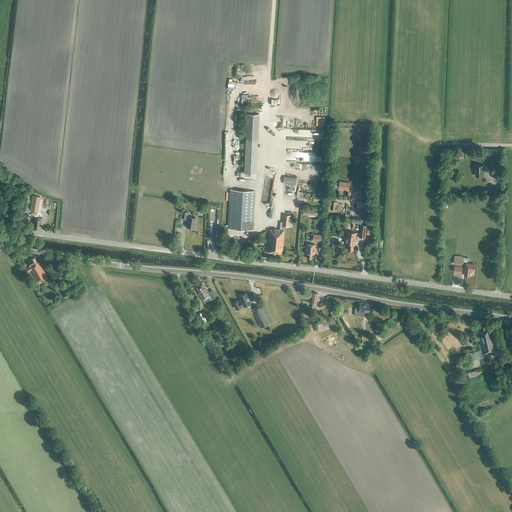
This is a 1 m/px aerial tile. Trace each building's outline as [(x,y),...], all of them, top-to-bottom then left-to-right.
[(233,167),(240,167),(242,113),(235,112),(234,129),(227,129),(227,135),(230,136),(230,139),(233,139),(233,167)] [(246,171),(259,172),(260,112),(248,112),(246,171)] [(318,114),(318,123),(326,123),(327,114),(318,114)] [(304,145),(323,146),(323,138),(306,138),(306,140),(290,139),(290,142),(304,142),(304,145)] [(496,171),(496,162),(489,163),(489,165),(484,165),(484,164),(476,165),(476,176),(484,175),(484,172),(496,171)] [(296,185),(296,178),(284,177),(283,184),(296,185)] [(335,187),(338,188),(338,189),(348,190),(349,183),(339,182),(339,183),(336,182),(335,187)] [(318,199),(319,186),(298,184),(297,196),(318,199)] [(253,230),(255,191),(230,190),(228,229),(253,230)] [(33,195),(30,210),(39,212),(41,197),(33,195)] [(194,229),(195,218),(188,217),(188,214),(184,213),(183,220),(187,220),(186,228),(194,229)] [(292,227),(293,217),(290,217),(290,215),(283,214),(282,222),(280,222),(279,230),(273,229),(273,230),(269,229),(268,247),(267,252),(282,254),(285,226),(292,227)] [(41,223),(42,218),(38,218),(38,219),(35,219),(34,228),(38,229),(39,223),(41,223)] [(354,245),(356,233),(346,232),(344,243),(348,243),(347,250),(353,251),(353,245),(354,245)] [(315,245),(306,244),(305,253),(307,253),(307,258),(311,259),(312,254),(314,254),(315,245)] [(47,279),(48,278),(47,277),(45,272),(39,261),(37,262),(34,257),(30,259),(31,260),(28,262),(30,266),(25,269),(27,272),(31,270),(38,283),(46,278),(47,279)] [(456,263),(456,265),(462,265),(463,258),(455,257),(454,263),(456,263)] [(464,275),(470,276),(471,270),(473,270),(474,264),(466,263),(466,267),(465,267),(464,275)] [(199,293),(198,293),(203,300),(210,296),(206,289),(205,289),(202,284),(196,288),(199,293)] [(246,293),(239,296),(241,300),(233,303),(236,309),(250,303),(246,293)] [(369,312),(369,304),(359,303),(359,309),(355,308),(354,316),(363,316),(363,315),(365,315),(365,312),(369,312)] [(260,327),(270,324),(262,305),(252,309),(260,327)] [(195,316),(200,324),(206,320),(202,312),(195,316)] [(483,355),(498,351),(493,325),(487,326),(485,320),(480,321),(481,327),(478,328),(479,331),(478,331),(483,355)] [(486,367),(477,369),(468,372),(469,378),(478,376),(478,373),(487,371),(486,367)]
